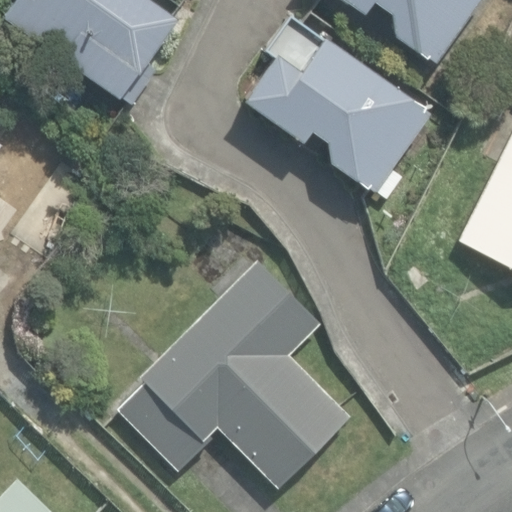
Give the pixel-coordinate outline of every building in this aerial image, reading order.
[(59,56),(126,102),(153,64),(146,60),(175,15),(152,0),(8,0),(0,13),(0,14),(31,38),(57,35),(68,42),(59,56)] [(389,35),(432,63),(473,0),(342,0),(359,12),(365,0),(368,0),(384,11),(389,35)] [(327,160),(370,189),(426,107),(288,14),(242,99),(300,138),(305,127),(321,137),(327,160)] [(511,128),(457,237),(511,265),(511,128)] [(216,422),(276,484),(347,414),(286,351),(317,320),(256,258),(138,373),(145,380),(118,407),(177,467),(210,435),(207,431),(216,422)] [(399,268),(416,289),(427,279),(410,259),(399,268)] [(0,511),(55,511),(16,474),(0,491),(0,511)]
